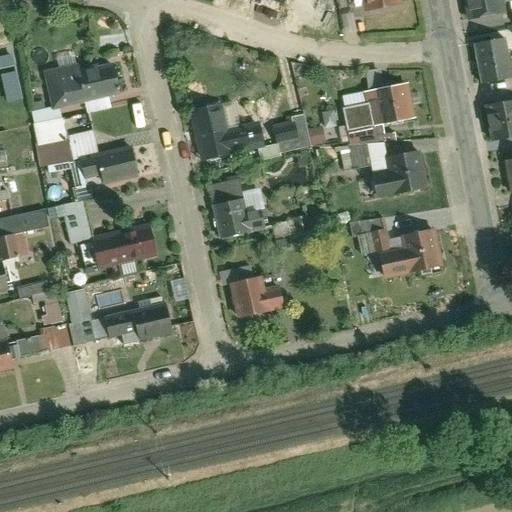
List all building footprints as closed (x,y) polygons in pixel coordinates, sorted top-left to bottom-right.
[(364,0),(366,9),(401,4),(400,0),(364,0)] [(464,0),(468,19),(507,11),(505,1),(510,0),(464,0)] [(502,37),(471,42),(478,82),(509,77),(502,37)] [(74,62),(41,69),(49,105),(50,107),(56,105),(81,100),(106,94),(117,91),(110,61),(76,69),(74,62)] [(371,91),(385,88),(381,69),(367,72),(371,91)] [(415,119),(409,84),(385,88),(371,91),(369,91),(371,102),(346,107),(350,130),(375,126),(415,119)] [(106,94),(81,100),(84,112),(108,106),(106,94)] [(511,97),(484,102),(490,141),(511,137),(511,97)] [(219,101),(187,108),(198,159),(261,146),(256,119),(224,126),(219,101)] [(63,134),(64,133),(61,116),(58,117),(56,105),(50,107),(49,105),(28,109),(35,144),(64,139),(63,134)] [(271,131),(275,152),(308,146),(301,112),(287,115),(290,127),(271,131)] [(377,141),(375,126),(350,130),(353,144),(377,141)] [(75,155),(94,151),(90,128),(64,133),(63,134),(64,139),(68,159),(76,157),(75,155)] [(135,175),(129,144),(94,151),(75,155),(76,157),(82,186),(72,188),(75,200),(81,199),(90,197),(87,184),(135,175)] [(427,188),(421,151),(389,157),(391,170),(373,174),(377,197),(427,188)] [(43,156),(46,172),(66,168),(63,153),(43,156)] [(511,154),(501,157),(507,192),(511,191),(511,154)] [(205,183),(216,235),(245,229),(244,225),(260,222),(257,206),(242,209),(236,177),(205,183)] [(0,199),(10,197),(8,188),(0,189),(0,199)] [(89,234),(81,199),(75,200),(58,204),(67,242),(89,237),(88,234),(89,234)] [(0,217),(0,251),(2,258),(19,255),(14,232),(49,225),(45,208),(0,217)] [(373,232),(377,251),(391,249),(386,217),(361,221),(363,234),(373,232)] [(291,219),(269,224),(272,237),(294,233),(291,219)] [(154,253),(146,220),(89,234),(88,234),(89,237),(96,267),(154,253)] [(443,267),(436,230),(402,236),(404,250),(380,255),(384,278),(443,267)] [(260,285),(258,273),(227,279),(234,315),(264,310),(264,308),(280,305),(276,282),(260,285)] [(164,298),(100,313),(106,336),(115,334),(117,343),(171,330),(164,298)] [(38,304),(39,324),(58,323),(57,303),(38,304)] [(66,322),(71,344),(93,339),(88,317),(66,322)] [(15,338),(18,354),(43,349),(39,333),(15,338)] [(8,335),(0,337),(0,370),(15,367),(8,335)]
